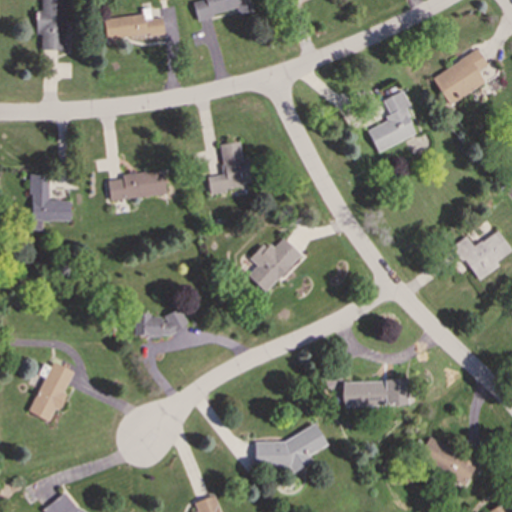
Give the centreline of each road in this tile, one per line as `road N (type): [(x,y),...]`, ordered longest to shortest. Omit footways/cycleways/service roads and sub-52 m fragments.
road 1 (residential): [(451,0),(299,70),(234,89),(95,111),(0,115)]
road 2 (residential): [(511,406),(390,287),(334,205),(272,78)]
road 3 (residential): [(390,287),(329,328),(213,382),(140,443)]
